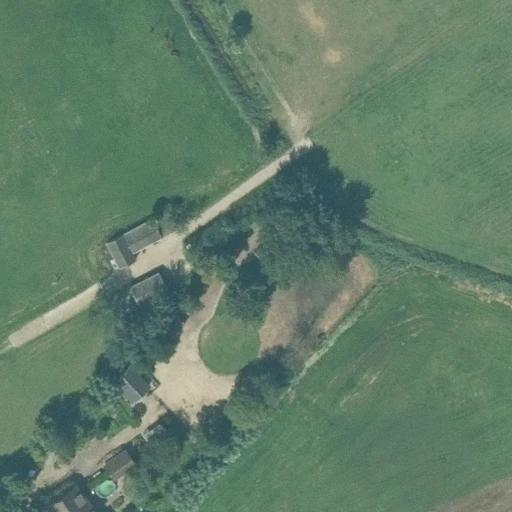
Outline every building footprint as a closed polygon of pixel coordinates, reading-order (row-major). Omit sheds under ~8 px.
[(121,266),(136,258),(133,251),(176,229),(167,210),(108,241),(121,266)] [(152,277),(183,265),(178,252),(147,264),(152,277)] [(139,308),(168,293),(158,275),(129,289),(139,308)] [(130,401),(147,386),(131,368),(114,384),(130,401)] [(113,480),(135,464),(123,448),(101,463),(113,480)] [(94,511),(86,501),(75,485),(48,504),(53,511),(94,511)]
